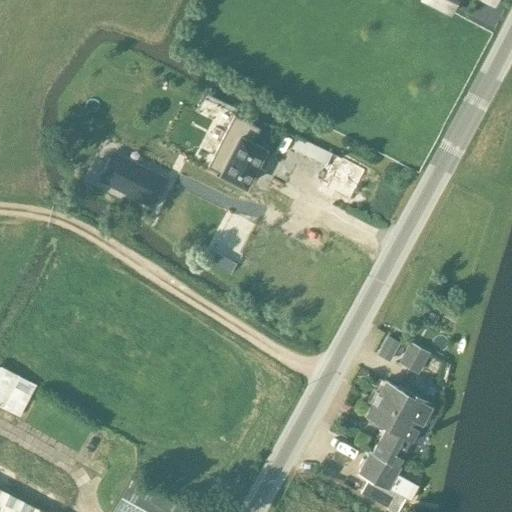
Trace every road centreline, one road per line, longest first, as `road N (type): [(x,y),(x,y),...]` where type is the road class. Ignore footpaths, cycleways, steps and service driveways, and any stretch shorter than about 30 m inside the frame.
road 1 (secondary): [(253,511),(511,41)]
road 2 (track): [(325,380),(48,215),(0,212)]
